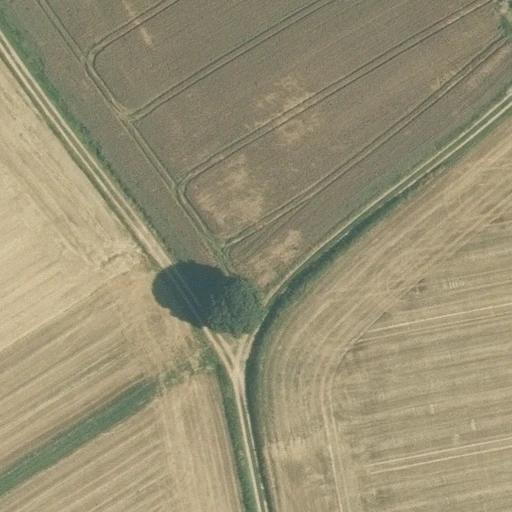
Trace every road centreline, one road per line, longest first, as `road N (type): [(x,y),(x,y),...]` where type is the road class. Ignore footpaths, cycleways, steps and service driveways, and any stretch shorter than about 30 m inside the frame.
road 1 (track): [(0,34),(234,360)]
road 2 (track): [(511,99),(290,279),(234,360)]
road 3 (track): [(0,479),(221,341)]
road 4 (track): [(234,360),(264,511)]
